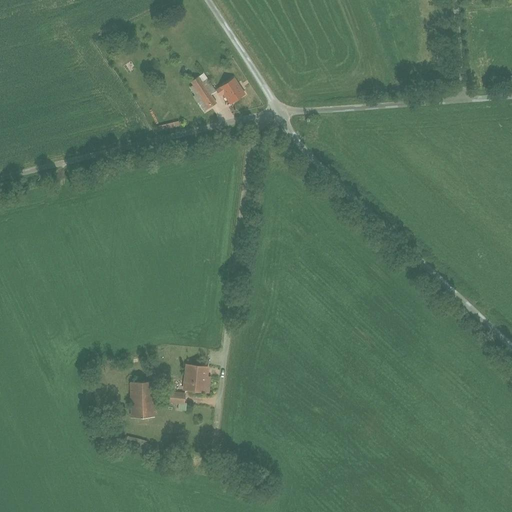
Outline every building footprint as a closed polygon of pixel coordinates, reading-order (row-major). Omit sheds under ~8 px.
[(212,91),(219,86),(209,71),(202,75),(212,91)] [(212,91),(202,75),(194,80),(196,83),(212,108),(219,103),(212,91)] [(247,92),(237,76),(220,88),(223,93),(226,91),(232,102),(247,92)] [(196,83),(192,86),(198,93),(195,95),(206,111),(212,108),(196,83)] [(212,365),(190,364),(187,390),(210,391),(212,365)] [(157,381),(134,381),(135,416),(158,415),(157,381)] [(188,393),(174,392),(173,402),(187,403),(188,393)] [(150,439),(131,435),(129,444),(147,449),(150,439)]
